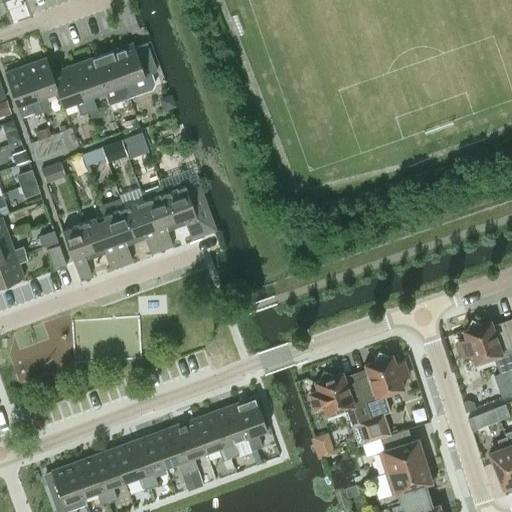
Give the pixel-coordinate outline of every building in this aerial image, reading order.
[(133,42),(112,50),(129,97),(152,88),(155,83),(149,69),(152,68),(143,43),(135,46),(133,42)] [(129,97),(112,50),(92,58),(104,90),(109,104),(129,97)] [(51,73),(53,72),(47,56),(25,64),(42,111),(50,108),(45,94),(57,90),(58,90),(51,73)] [(104,90),(92,58),(71,65),(88,111),(97,108),(92,95),(104,90)] [(42,111),(25,64),(5,72),(21,116),(34,112),(35,114),(42,111)] [(58,90),(57,90),(62,106),(76,101),(81,114),(88,111),(71,65),(53,72),(51,73),(58,90)] [(0,115),(10,113),(5,99),(0,101),(0,115)] [(123,121),(126,130),(139,126),(136,117),(123,121)] [(13,120),(1,124),(8,144),(20,140),(13,120)] [(35,131),(38,140),(51,135),(47,127),(35,131)] [(102,147),(95,149),(99,161),(106,158),(102,147)] [(12,154),(15,164),(28,159),(25,149),(24,149),(12,154)] [(48,165),(41,168),(46,182),(53,179),(48,165)] [(16,175),(20,186),(35,180),(31,169),(16,175)] [(35,180),(20,186),(24,197),(39,191),(35,180)] [(161,183),(140,191),(145,203),(161,248),(173,244),(167,229),(176,226),(164,192),(161,183)] [(185,185),(164,192),(176,226),(185,222),(191,238),(215,229),(205,200),(201,202),(198,194),(196,189),(195,187),(192,187),(186,189),(185,185)] [(135,240),(120,199),(100,206),(121,263),(132,259),(126,244),(135,240)] [(150,253),(161,248),(145,203),(138,205),(137,202),(124,207),(121,199),(120,199),(135,240),(145,237),(150,253)] [(110,267),(121,263),(100,206),(104,217),(97,220),(96,217),(83,222),(95,255),(104,251),(110,267)] [(0,216),(0,239),(9,236),(1,216),(0,216)] [(95,255),(83,222),(62,230),(80,278),(91,274),(86,258),(95,255)] [(43,247),(57,241),(53,229),(38,235),(43,247)] [(13,248),(9,236),(0,239),(0,261),(25,252),(23,245),(13,248)] [(54,269),(66,265),(59,244),(46,249),(54,269)] [(28,259),(25,252),(0,261),(0,285),(24,277),(18,263),(28,259)] [(511,399),(511,348),(504,324),(492,329),(489,321),(491,321),(490,319),(480,323),(471,319),(466,328),(461,329),(462,331),(463,330),(465,337),(457,340),(463,357),(471,354),(474,361),(472,361),(473,363),(493,356),(499,373),(506,370),(511,385),(509,392),(511,399)] [(367,372),(356,376),(377,438),(379,437),(389,434),(382,413),(390,410),(384,393),(404,387),(403,385),(402,386),(399,379),(408,376),(402,359),(394,362),(391,355),(392,354),(392,353),(387,355),(378,351),(374,360),(363,363),(364,364),(365,364),(367,372)] [(357,444),(377,438),(356,376),(344,380),(341,372),(343,372),(342,371),(332,374),(323,370),(318,379),(313,381),(314,382),(315,381),(317,388),(309,391),(314,408),(323,405),(326,412),(324,413),(325,414),(345,407),(357,444)] [(254,395),(234,403),(250,449),(251,449),(256,447),(261,445),(256,432),(259,431),(266,428),(254,395)] [(468,400),(462,402),(463,406),(465,412),(475,408),(473,402),(468,400)] [(250,449),(234,403),(213,410),(230,456),(238,453),(250,449)] [(494,407),(499,418),(509,415),(504,403),(494,407)] [(475,428),(499,418),(494,407),(470,416),(475,428)] [(213,410),(193,417),(205,450),(217,446),(222,459),(230,456),(213,410)] [(205,450),(193,417),(173,425),(190,471),(197,469),(192,455),(205,450)] [(182,474),(190,471),(173,425),(152,432),(164,465),(177,461),(182,474)] [(407,428),(389,434),(379,437),(382,449),(378,451),(385,472),(427,458),(427,457),(423,459),(416,438),(411,440),(407,428)] [(164,465),(152,432),(132,439),(149,486),(157,483),(152,470),(164,465)] [(325,435),(316,438),(322,456),(332,452),(325,435)] [(141,489),(149,486),(132,439),(112,447),(124,480),(136,475),(141,489)] [(511,486),(511,451),(509,444),(488,453),(503,490),(511,486)] [(124,480),(112,447),(92,454),(109,501),(117,498),(112,484),(124,480)] [(256,447),(251,449),(256,464),(261,463),(256,447)] [(101,504),(109,501),(92,454),(71,462),(83,495),(96,490),(101,504)] [(434,479),(427,458),(385,472),(392,493),(396,492),(400,503),(428,494),(425,482),(434,479)] [(83,495),(71,462),(50,469),(65,511),(75,511),(70,499),(83,495)] [(197,469),(190,471),(195,486),(203,484),(197,469)] [(432,505),(428,494),(400,503),(402,511),(444,511),(441,502),(432,505)]
